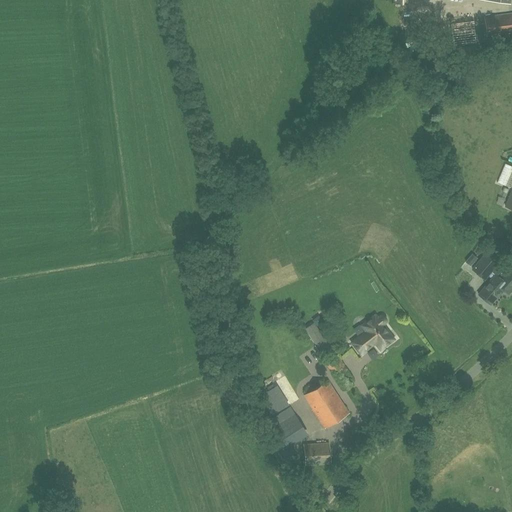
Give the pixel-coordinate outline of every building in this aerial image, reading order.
[(486,37),(511,33),(511,14),(484,18),(486,37)] [(451,24),(453,46),(476,43),(473,21),(451,24)] [(498,184),(507,188),(511,176),(511,167),(506,165),(498,184)] [(503,290),(508,295),(510,293),(511,294),(511,293),(511,272),(487,252),(472,270),(485,280),(491,272),(495,275),(479,295),(490,305),(495,300),(496,300),(501,295),(500,294),(503,290)] [(477,258),(472,254),(465,262),(471,266),(477,258)] [(383,326),(384,324),(385,324),(385,323),(386,322),(386,321),(386,320),(385,320),(385,319),(385,318),(384,318),(383,317),(382,317),(381,317),(380,317),(380,318),(378,319),(377,318),(363,328),(367,332),(352,343),(361,354),(375,343),(380,350),(394,340),(383,326)] [(305,329),(316,346),(315,346),(321,355),(338,343),(332,335),(325,340),(314,323),(305,329)] [(341,388),(354,381),(338,356),(325,363),(341,388)] [(325,429),(349,414),(328,381),(304,396),(325,429)] [(287,448),(308,435),(290,406),(269,420),(287,448)] [(324,470),(324,464),(330,463),(329,442),(303,444),(304,465),(305,465),(306,471),(324,470)] [(398,511),(398,503),(388,503),(388,511),(398,511)]
